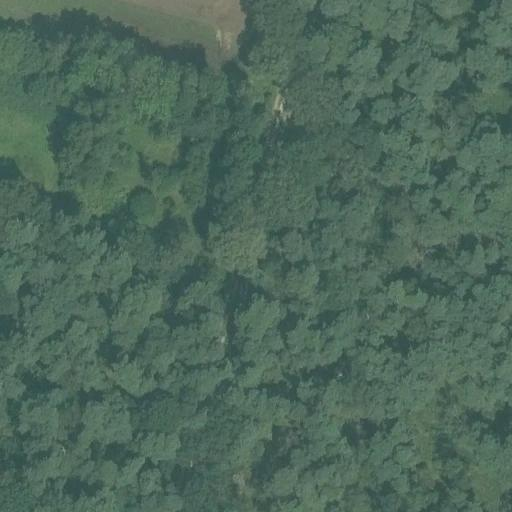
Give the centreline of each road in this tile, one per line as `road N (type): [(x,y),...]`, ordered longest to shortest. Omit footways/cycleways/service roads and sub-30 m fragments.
road 1 (track): [(235,263),(302,0)]
road 2 (track): [(174,511),(235,263)]
